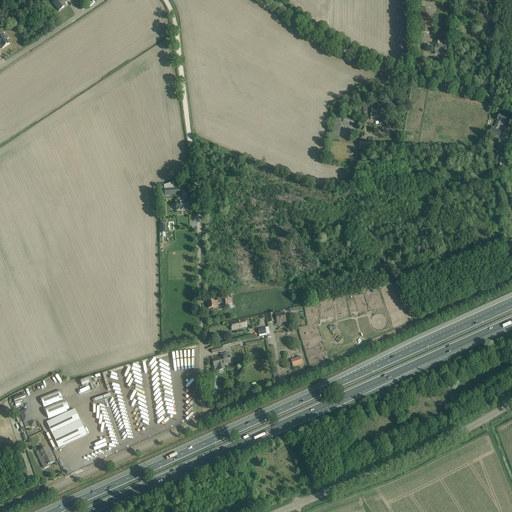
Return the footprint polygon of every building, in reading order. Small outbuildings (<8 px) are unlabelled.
[(56,0),(53,3),(59,11),(66,6),(64,4),(69,1),(68,0),(56,0)] [(420,32),(431,33),(432,9),(421,8),(420,32)] [(0,45),(2,49),(9,44),(7,40),(7,39),(8,38),(6,34),(4,36),(2,33),(0,35),(0,45)] [(446,54),(447,46),(440,46),(440,42),(436,41),(435,54),(440,54),(440,53),(446,54)] [(371,116),(370,120),(377,121),(377,117),(381,117),(382,115),(382,110),(372,109),(371,114),(371,116)] [(490,133),(499,137),(502,131),(498,129),(500,124),(503,126),(507,118),(500,115),(497,120),(498,121),(495,128),(492,127),(490,133)] [(339,141),(342,120),(335,119),(333,131),(334,131),(332,140),(339,141)] [(372,151),(373,143),(359,142),(359,150),(372,151)] [(502,182),(504,175),(494,173),(492,180),(502,182)] [(165,185),(166,195),(182,194),(185,194),(185,193),(184,187),(175,187),(174,182),(165,185)] [(182,194),(182,202),(176,202),(176,204),(173,204),(174,209),(176,209),(176,210),(188,209),(188,201),(187,201),(186,193),(185,193),(185,194),(182,194)] [(222,300),(208,302),(208,308),(218,307),(217,304),(222,303),(223,308),(228,308),(228,309),(234,308),(234,306),(232,306),(231,299),(228,300),(227,297),(222,297),(222,300)] [(285,322),(284,313),(273,315),(273,313),(267,314),(269,322),(274,321),(274,320),(276,320),(277,323),(279,323),(285,322)] [(246,327),(245,320),(230,323),(232,330),(246,327)] [(220,347),(211,349),(212,353),(221,351),(221,348),(223,347),(223,348),(231,345),(231,343),(220,346),(220,347)] [(221,354),(222,357),(223,357),(225,364),(230,363),(228,353),(221,354)] [(220,358),(212,360),(214,367),(214,368),(218,368),(219,370),(224,369),(223,364),(225,364),(223,357),(222,357),(220,358)] [(303,364),(300,357),(291,360),(293,367),(303,364)] [(249,385),(252,391),(257,388),(255,383),(249,385)] [(63,400),(59,390),(40,398),(44,408),(63,400)] [(15,403),(21,401),(20,399),(26,397),(25,394),(13,398),(15,403)] [(67,412),(63,401),(44,408),(48,419),(67,412)] [(86,435),(74,409),(47,422),(59,448),(86,435)] [(26,410),(19,412),(25,428),(30,426),(32,428),(34,427),(35,424),(34,422),(32,421),(30,422),(29,420),(30,420),(26,410)] [(40,450),(43,457),(39,458),(44,468),(49,466),(48,465),(49,465),(48,464),(54,462),(52,458),(53,457),(50,450),(49,451),(47,447),(45,448),(45,447),(44,446),(41,448),(40,449),(41,450),(40,450)]
